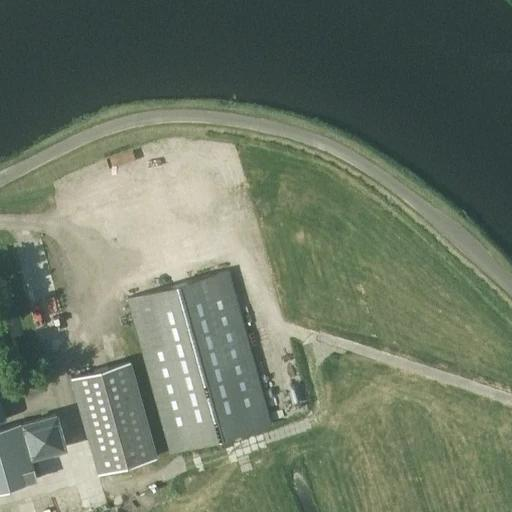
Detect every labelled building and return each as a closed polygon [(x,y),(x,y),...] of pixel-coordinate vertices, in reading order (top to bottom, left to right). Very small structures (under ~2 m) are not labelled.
[(175,220),(225,207),(217,176),(167,189),(175,220)] [(162,222),(158,196),(107,203),(111,229),(162,222)] [(171,454),(271,427),(229,271),(128,299),(171,454)] [(71,377),(98,474),(156,458),(129,361),(71,377)] [(0,489),(35,481),(20,424),(0,429),(0,489)]
